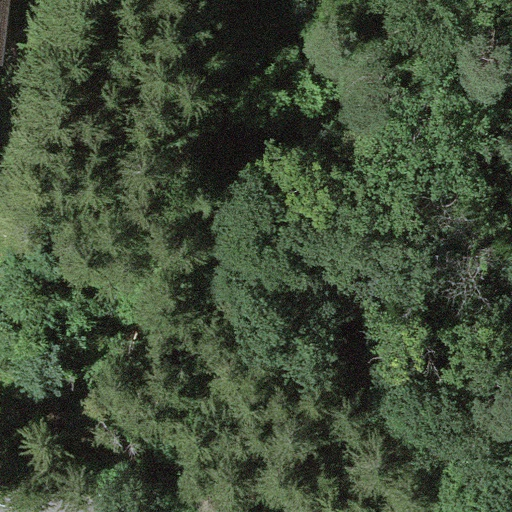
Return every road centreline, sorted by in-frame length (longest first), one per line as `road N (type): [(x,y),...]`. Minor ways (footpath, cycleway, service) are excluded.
road 1 (track): [(277,0),(289,25),(431,196),(511,251)]
road 2 (track): [(378,0),(438,41),(511,73)]
